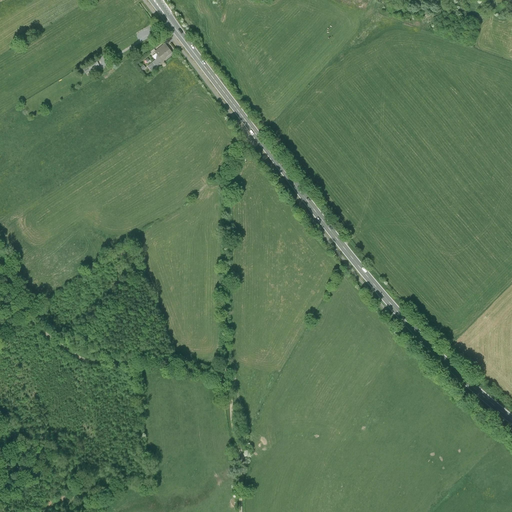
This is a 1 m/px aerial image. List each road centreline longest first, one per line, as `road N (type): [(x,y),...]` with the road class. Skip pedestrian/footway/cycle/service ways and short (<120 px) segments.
road 1 (primary): [(154,0),(389,302),(511,420)]
road 2 (track): [(0,264),(32,321),(80,358),(145,359),(223,378)]
road 3 (track): [(223,378),(242,461),(240,511)]
road 4 (track): [(249,125),(229,180),(228,243)]
